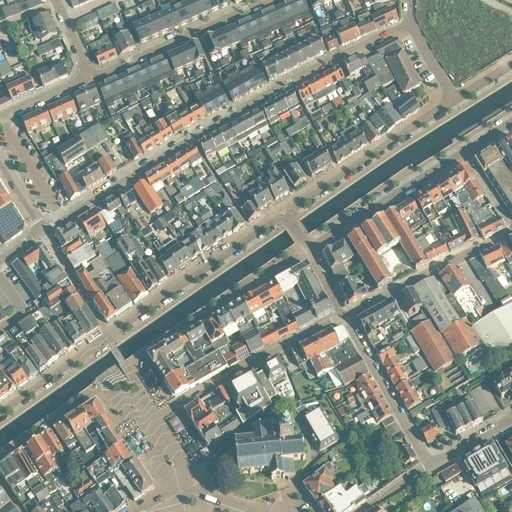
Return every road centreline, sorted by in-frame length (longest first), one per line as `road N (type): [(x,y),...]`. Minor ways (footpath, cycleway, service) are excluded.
road 1 (residential): [(409,23),(255,98),(42,230)]
road 2 (residential): [(0,412),(284,214)]
road 3 (residential): [(307,249),(511,120)]
road 4 (residential): [(454,98),(284,214)]
road 5 (residential): [(89,77),(265,0)]
road 6 (residential): [(345,315),(179,403)]
road 7 (residential): [(511,231),(345,315)]
road 8 (residential): [(429,465),(345,315)]
road 9 (residential): [(136,511),(195,471),(216,493),(276,511)]
